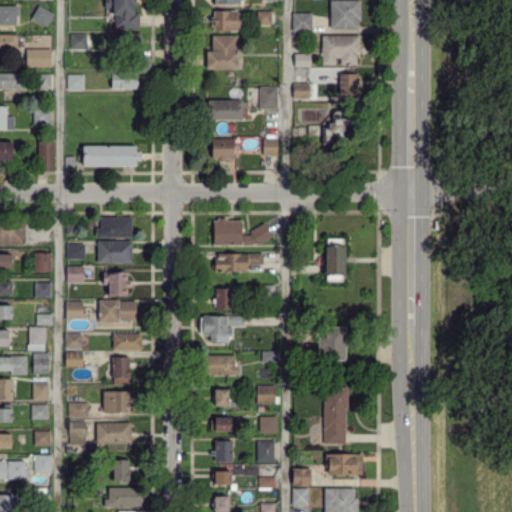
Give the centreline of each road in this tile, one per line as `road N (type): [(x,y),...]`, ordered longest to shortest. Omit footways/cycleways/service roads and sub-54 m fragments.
road 1 (residential): [(172,0),(173,511)]
road 2 (residential): [(0,192),(410,192)]
road 3 (secondary): [(411,322),(415,511)]
road 4 (secondary): [(410,192),(411,322)]
road 5 (secondary): [(411,64),(410,192)]
